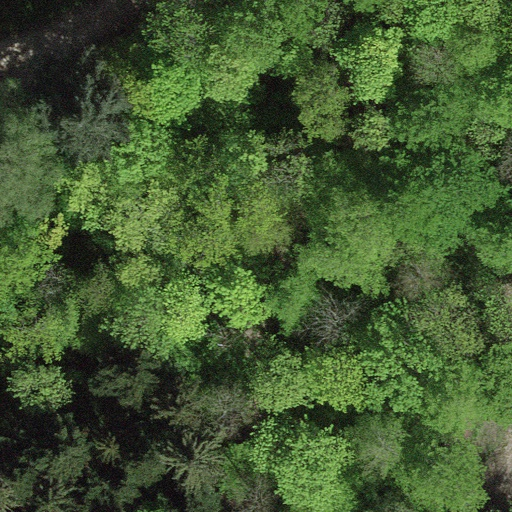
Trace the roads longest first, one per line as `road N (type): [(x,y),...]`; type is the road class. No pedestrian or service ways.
road 1 (track): [(0,122),(59,50),(0,63)]
road 2 (track): [(511,378),(454,511)]
